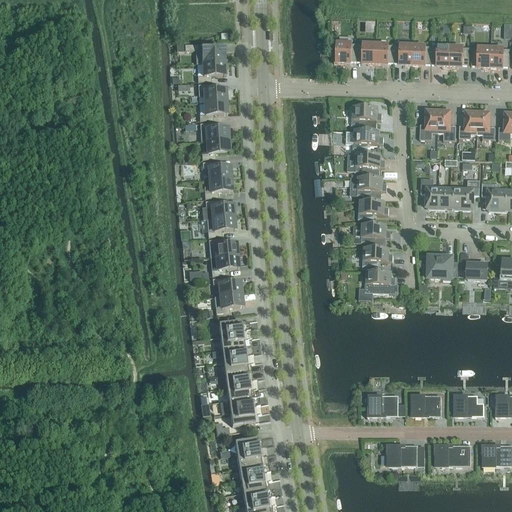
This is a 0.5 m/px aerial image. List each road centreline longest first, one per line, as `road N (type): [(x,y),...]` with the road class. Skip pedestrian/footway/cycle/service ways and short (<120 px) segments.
road 1 (unknown): [(0,80),(62,136),(66,244),(132,362),(147,482),(160,511)]
road 2 (residential): [(246,88),(281,437)]
road 3 (tertiary): [(263,88),(298,436)]
road 4 (residential): [(298,436),(511,436)]
road 5 (residential): [(409,230),(398,92)]
road 6 (residential): [(398,92),(263,88)]
